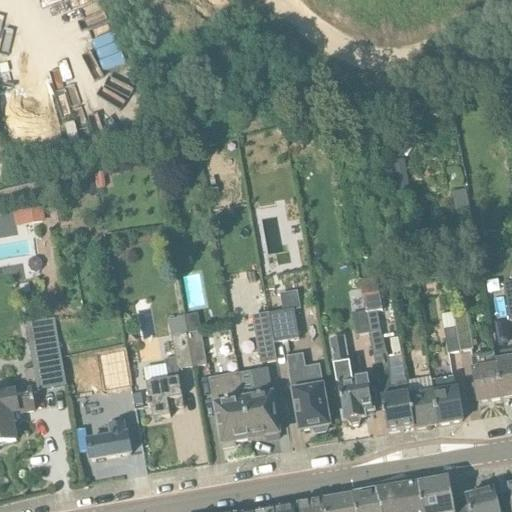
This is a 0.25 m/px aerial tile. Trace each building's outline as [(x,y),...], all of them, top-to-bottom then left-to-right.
[(103,175),(95,176),(97,189),(105,188),(103,175)] [(392,181),(394,192),(408,189),(407,178),(392,181)] [(218,186),(216,186),(211,187),(209,188),(210,197),(220,195),(218,186)] [(31,210),(33,225),(45,223),(43,208),(31,210)] [(477,255),(475,247),(466,249),(468,258),(477,255)] [(413,281),(411,274),(402,275),(403,283),(413,281)] [(370,335),(381,333),(378,314),(383,313),(377,278),(360,281),(365,313),(366,316),(367,316),(370,335)] [(274,345),(275,345),(300,341),(295,311),(269,316),(274,345)] [(456,330),(461,353),(473,351),(467,312),(453,314),(456,330)] [(352,315),(355,337),(370,335),(367,316),(366,316),(365,313),(352,315)] [(150,404),(147,405),(148,410),(150,409),(153,423),(170,420),(169,412),(184,410),(180,390),(177,371),(193,368),(187,334),(184,317),(169,320),(175,359),(164,361),(167,383),(147,387),(150,404)] [(55,321),(26,325),(37,392),(66,387),(55,321)] [(448,355),(461,353),(456,330),(444,332),(448,355)] [(187,334),(193,368),(193,369),(207,367),(201,332),(187,334)] [(345,338),(331,340),(341,406),(344,426),(348,425),(351,429),(359,428),(361,423),(364,422),(364,417),(373,415),(367,381),(357,383),(353,383),(345,338)] [(275,345),(274,345),(262,347),(265,365),(278,363),(275,345)] [(511,352),(494,356),(502,401),(511,399),(511,352)] [(387,436),(415,432),(409,395),(408,395),(407,385),(392,388),(387,356),(374,358),(381,400),(384,417),(387,436)] [(478,405),(502,401),(494,356),(472,359),(474,371),(473,371),(478,405)] [(306,369),(289,372),(300,434),(313,431),(313,432),(316,436),(325,434),(327,430),(327,429),(329,428),(321,387),(310,390),(306,369)] [(243,401),(251,442),(267,439),(267,443),(279,441),(267,371),(251,373),(256,399),(244,401),(243,401)] [(234,445),(251,442),(243,401),(244,401),(239,375),(210,380),(223,451),(235,449),(234,445)] [(433,391),(439,428),(462,424),(454,378),(431,382),(433,391)] [(0,445),(16,443),(13,425),(17,424),(16,416),(34,413),(30,389),(15,391),(16,393),(0,395),(0,445)] [(415,432),(439,428),(433,391),(409,395),(415,432)] [(109,437),(87,441),(91,464),(131,457),(125,425),(123,425),(123,423),(110,426),(111,427),(108,427),(109,437)] [(453,511),(449,483),(421,488),(425,511),(453,511)] [(425,511),(421,488),(378,495),(381,511),(425,511)] [(511,511),(511,489),(511,490),(511,498),(511,499),(497,502),(499,511),(511,511)] [(499,511),(497,502),(494,493),(465,501),(468,511),(499,511)] [(381,511),(378,495),(347,500),(350,511),(381,511)] [(350,511),(347,500),(322,505),(324,511),(350,511)]
